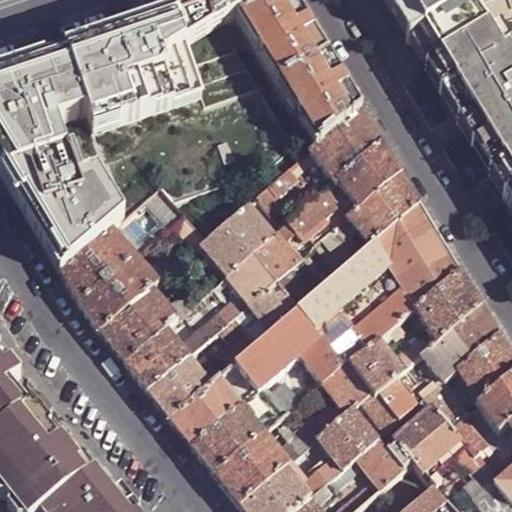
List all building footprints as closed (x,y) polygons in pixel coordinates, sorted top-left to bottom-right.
[(237,24),(236,23),(238,22),(244,20),(290,5),(288,0),(241,0),(229,4),(159,28),(117,42),(75,57),(0,82),(0,174),(1,176),(20,207),(35,233),(48,254),(62,278),(114,233),(120,227),(101,206),(110,198),(98,179),(83,184),(74,158),(68,160),(58,132),(89,122),(92,131),(118,122),(122,132),(177,113),(173,100),(199,92),(193,73),(224,32),(237,24)] [(379,0),(408,45),(416,40),(432,66),(511,196),(511,69),(505,58),(500,61),(485,34),(471,9),(498,0),(379,0)] [(290,5),(244,20),(253,37),(295,4),(290,5)] [(283,86),(328,59),(295,4),(253,37),(251,38),(271,71),(273,70),(283,86)] [(494,28),(485,34),(500,61),(505,58),(510,55),(494,28)] [(321,148),(362,114),(328,59),(283,86),(293,101),(290,103),(309,134),(312,133),(321,148)] [(424,72),(504,202),(511,196),(432,66),(424,72)] [(199,92),(173,100),(177,113),(203,103),(199,92)] [(338,187),(383,149),(362,114),(321,148),(315,153),(310,158),(336,189),(338,187)] [(118,122),(92,131),(97,140),(122,132),(118,122)] [(360,214),(401,178),(383,149),(338,187),(352,205),(360,214)] [(290,174),(307,193),(316,185),(300,166),(290,174)] [(290,174),(258,202),(274,222),(307,194),(307,193),(290,174)] [(374,248),(419,208),(401,178),(360,214),(349,224),(348,225),(369,251),(374,248)] [(152,200),(175,226),(184,218),(161,191),(152,200)] [(288,229),(296,239),(302,246),(336,217),(338,210),(330,200),(327,196),(288,229)] [(110,198),(101,206),(120,227),(125,223),(110,198)] [(341,214),(349,224),(360,214),(352,205),(341,214)] [(403,296),(414,314),(447,287),(439,273),(453,263),(430,225),(419,208),(374,248),(389,273),(403,296)] [(227,281),(253,259),(275,239),(250,209),(206,245),(201,250),(227,281)] [(197,254),(201,250),(206,245),(184,218),(175,226),(197,254)] [(332,271),(338,279),(355,264),(369,251),(348,225),(316,252),(332,271)] [(279,237),(287,247),(296,239),(288,229),(283,233),(279,237)] [(114,233),(62,278),(80,308),(135,260),(114,233)] [(253,259),(275,287),(291,273),(301,265),(293,255),(285,261),(279,254),(287,247),(279,237),(275,239),(253,259)] [(279,254),(285,261),(293,255),(287,247),(279,254)] [(319,295),(337,318),(389,273),(374,248),(369,251),(355,264),(338,279),(319,295)] [(250,309),(275,287),(253,259),(227,281),(250,309)] [(80,308),(100,335),(151,292),(157,287),(135,260),(80,308)] [(447,287),(461,275),(453,263),(439,273),(447,287)] [(180,268),(184,272),(189,269),(184,264),(180,268)] [(180,268),(168,279),(175,288),(188,277),(184,272),(180,268)] [(275,287),(297,314),(313,300),(291,273),(275,287)] [(436,348),(481,309),(461,275),(447,287),(414,314),(436,348)] [(201,303),(212,293),(205,285),(194,295),(201,303)] [(277,333),(298,315),(297,314),(275,287),(250,309),(272,337),(277,333)] [(100,335),(126,368),(166,333),(170,329),(178,323),(168,311),(151,292),(100,335)] [(320,343),(342,369),(347,365),(350,368),(367,354),(354,338),(337,318),(319,295),(313,300),(297,314),(298,315),(320,343)] [(354,338),(367,354),(377,345),(394,332),(398,329),(414,314),(403,296),(378,318),(354,338)] [(168,311),(178,323),(194,308),(184,297),(168,311)] [(183,347),(192,359),(219,336),(229,347),(246,332),(236,321),(241,317),(231,306),(183,347)] [(259,348),(272,337),(250,309),(241,317),(236,321),(246,332),(249,336),(259,348)] [(448,384),(459,375),(500,339),(481,309),(436,348),(428,356),(422,360),(446,386),(448,384)] [(299,360),(320,343),(298,315),(277,333),(299,360)] [(337,318),(354,338),(378,318),(337,318)] [(178,323),(170,329),(174,335),(183,327),(178,323)] [(126,368),(149,397),(189,362),(166,333),(126,368)] [(266,389),(299,360),(277,333),(272,337),(259,348),(241,363),(235,369),(258,396),(266,389)] [(237,357),(241,363),(259,348),(249,336),(232,352),(237,357)] [(459,375),(480,408),(511,380),(511,358),(500,339),(459,375)] [(316,381),(322,387),(342,369),(320,343),(299,360),(316,381)] [(374,394),(377,398),(394,384),(402,377),(377,345),(367,354),(350,368),(372,396),(374,394)] [(415,366),(422,360),(428,356),(420,346),(406,355),(415,366)] [(226,378),(235,369),(241,363),(237,357),(220,372),(226,378)] [(149,397),(171,424),(211,389),(189,362),(149,397)] [(125,511),(116,500),(97,476),(89,482),(61,445),(57,449),(45,458),(35,444),(44,436),(26,413),(6,388),(19,378),(8,364),(2,369),(0,366),(0,488),(10,501),(18,511),(125,511)] [(347,418),(353,413),(363,404),(372,396),(350,368),(347,365),(342,369),(322,387),(347,418)] [(407,373),(411,378),(413,382),(419,378),(412,369),(407,373)] [(394,384),(399,388),(411,378),(407,373),(402,377),(394,384)] [(509,430),(511,426),(511,380),(480,408),(500,437),(500,438),(509,430)] [(317,391),(322,387),(316,381),(312,384),(317,391)] [(171,424),(193,452),(242,409),(220,382),(211,389),(171,424)] [(400,425),(417,411),(399,388),(394,384),(377,398),(400,425)] [(433,412),(434,412),(456,394),(448,384),(446,386),(426,403),(433,412)] [(242,409),(264,437),(288,416),(266,389),(258,396),(242,409)] [(389,435),(400,425),(377,398),(374,394),(372,396),(363,404),(389,435)] [(451,433),(465,421),(470,416),(461,403),(441,421),(451,433)] [(193,452),(215,479),(264,437),(242,409),(193,452)] [(30,410),(26,413),(44,436),(46,435),(49,433),(47,430),(49,424),(39,411),(32,412),(30,410)] [(311,449),(318,443),(343,421),(334,410),(302,438),(311,449)] [(414,466),(424,478),(450,457),(462,446),(451,433),(441,421),(434,412),(433,412),(395,444),(397,447),(413,467),(414,466)] [(358,462),(379,444),(353,413),(347,418),(343,421),(318,443),(338,468),(343,474),(358,462)] [(462,446),(475,461),(489,449),(465,421),(451,433),(462,446)] [(279,433),(291,446),(297,441),(285,427),(279,433)] [(45,458),(57,449),(46,435),(44,436),(35,444),(45,458)] [(215,479),(241,510),(286,471),(289,468),(280,456),(264,437),(215,479)] [(291,446),(300,458),(311,449),(302,438),(298,442),(297,441),(291,446)] [(379,444),(384,450),(390,446),(384,439),(379,444)] [(404,474),(388,455),(384,450),(379,444),(358,462),(364,470),(375,485),(383,493),(404,474)] [(280,456),(289,468),(300,458),(291,446),(280,456)] [(464,473),(476,463),(475,461),(462,446),(450,457),(464,473)] [(388,455),(404,474),(413,467),(397,447),(388,455)] [(364,470),(358,462),(343,474),(339,478),(330,486),(337,495),(364,470)] [(495,484),(497,486),(511,472),(511,464),(492,480),(495,484)] [(306,486),(315,498),(322,493),(330,486),(339,478),(335,472),(330,466),(306,486)] [(335,472),(339,478),(343,474),(338,468),(335,472)] [(241,510),(242,511),(299,511),(311,502),(300,487),(286,471),(241,510)] [(511,472),(497,486),(511,503),(511,472)] [(300,487),(311,502),(315,498),(306,486),(304,484),(300,487)] [(511,511),(511,503),(497,486),(495,484),(476,501),(485,511),(511,511)] [(362,495),(370,504),(383,493),(375,485),(362,495)] [(322,493),(332,503),(339,497),(337,495),(330,486),(322,493)] [(0,503),(3,502),(5,505),(10,501),(0,488),(0,503)] [(453,511),(435,491),(410,511),(453,511)] [(311,502),(318,511),(320,511),(332,503),(322,493),(315,498),(311,502)] [(360,511),(370,504),(362,495),(343,511),(360,511)] [(138,511),(139,510),(128,497),(121,499),(119,496),(116,500),(125,511),(138,511)] [(18,511),(10,501),(5,505),(6,507),(4,511),(18,511)] [(299,511),(318,511),(311,502),(299,511)]
